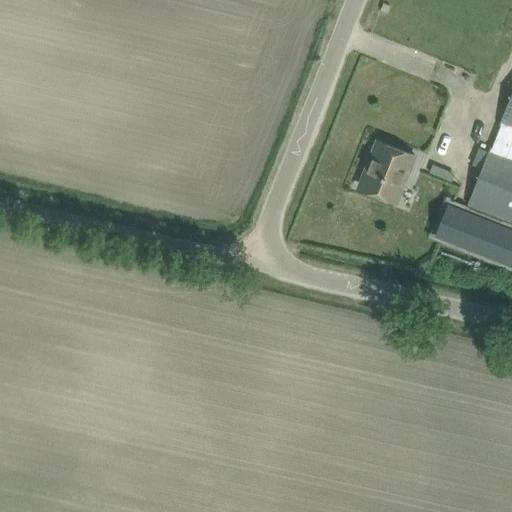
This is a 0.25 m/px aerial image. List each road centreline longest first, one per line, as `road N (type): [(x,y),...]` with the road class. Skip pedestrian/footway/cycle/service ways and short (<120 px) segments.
road 1 (unclassified): [(259,263),(362,0)]
road 2 (unclassified): [(259,263),(0,203)]
road 3 (unclassified): [(511,323),(259,263)]
